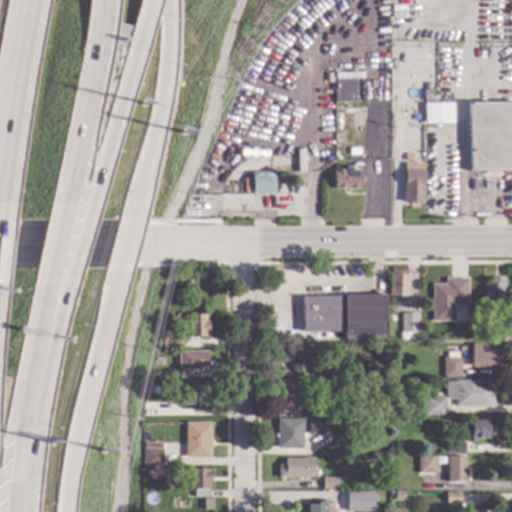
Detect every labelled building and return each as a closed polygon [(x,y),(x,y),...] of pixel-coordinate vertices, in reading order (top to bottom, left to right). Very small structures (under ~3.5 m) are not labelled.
[(353,103),(333,103),(333,80),(353,81),(353,103)] [(511,171),(467,171),(466,102),(511,102),(511,171)] [(451,123),(423,124),(422,104),(451,103),(451,123)] [(420,164),(419,204),(402,203),(402,163),(420,164)] [(349,170),(358,170),(357,189),(332,189),(332,170),(343,170),(343,167),(349,167),(349,170)] [(272,194),(251,194),(251,173),(272,173),(272,194)] [(405,271),(405,276),(407,276),(405,297),(386,296),(388,275),(390,275),(390,270),(405,271)] [(502,285),(503,285),(502,308),(483,308),(483,282),(490,282),(490,278),(502,279),(502,285)] [(465,305),(453,305),(453,322),(430,322),(430,284),(443,284),(443,279),(465,279),(465,305)] [(383,339),(342,340),(341,332),(300,332),(299,297),(382,295),(383,339)] [(207,338),(185,338),(185,314),(207,314),(207,338)] [(416,332),(413,332),(413,340),(397,340),(397,332),(399,332),(399,314),(416,314),(416,332)] [(501,343),(483,343),(483,327),(501,327),(501,343)] [(480,340),(470,340),(470,331),(480,331),(480,340)] [(165,347),(147,347),(147,332),(165,332),(165,347)] [(487,351),(501,351),(500,368),(470,367),(470,345),(487,345),(487,351)] [(336,347),(335,364),(319,363),(320,346),(336,347)] [(307,349),(306,363),(304,363),(303,373),(290,373),(290,362),(276,361),(277,348),(307,349)] [(206,361),(209,361),(209,366),(204,366),(204,370),(177,370),(177,351),(206,351),(206,361)] [(457,358),(458,358),(459,378),(441,378),(441,358),(446,358),(446,354),(456,353),(457,358)] [(165,381),(149,381),(149,365),(165,365),(165,381)] [(295,412),(275,413),(275,380),(295,380),(295,412)] [(492,407),(454,407),(454,399),(447,400),(444,394),(444,382),(454,382),(454,381),(492,381),(492,407)] [(211,395),(206,395),(205,402),(193,402),(193,405),(182,405),(182,385),(211,385),(211,395)] [(398,398),(388,398),(388,388),(397,388),(398,398)] [(444,415),(415,416),(415,398),(444,398),(444,415)] [(324,416),(307,416),(307,405),(324,405),(324,416)] [(322,423),(327,423),(327,429),(322,429),(322,435),(307,435),(307,419),(322,419),(322,423)] [(352,427),(344,427),(345,419),(352,419),(352,427)] [(301,450),(275,449),(276,420),(301,420),(301,450)] [(487,427),(491,427),(491,433),(487,433),(487,438),(475,438),(475,442),(471,442),(471,439),(470,439),(470,421),(487,421),(487,427)] [(208,458),(183,458),(184,423),(209,423),(208,458)] [(160,449),(161,449),(161,467),(142,466),(142,449),(143,449),(143,442),(160,443),(160,449)] [(463,454),(446,454),(446,443),(463,443),(463,454)] [(433,474),(416,473),(417,457),(433,457),(433,474)] [(463,468),(464,468),(464,482),(446,482),(446,457),(463,457),(463,468)] [(310,470),(315,470),(315,478),(277,478),(277,466),(283,466),(283,459),(310,459),(310,470)] [(207,489),(206,489),(206,498),(192,498),(192,490),(187,490),(187,469),(207,469),(207,489)] [(336,489),(321,489),(321,478),(336,478),(336,489)] [(360,500),(354,500),(354,509),(337,509),(337,493),(360,493),(360,500)] [(458,503),(444,503),(444,493),(458,493),(458,503)] [(211,511),(211,500),(199,500),(199,511),(211,511)] [(324,511),(299,511),(299,503),(315,503),(315,500),(324,500),(324,511)]
